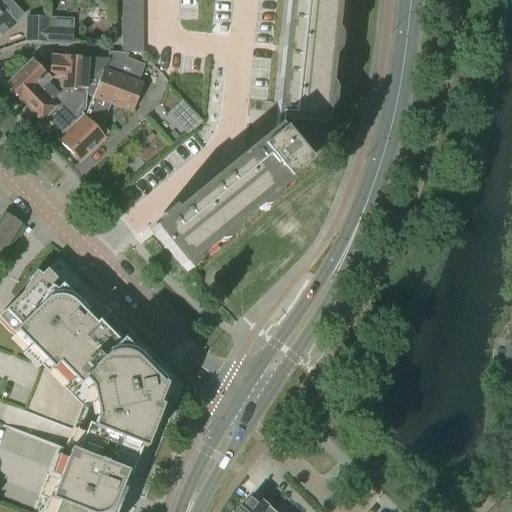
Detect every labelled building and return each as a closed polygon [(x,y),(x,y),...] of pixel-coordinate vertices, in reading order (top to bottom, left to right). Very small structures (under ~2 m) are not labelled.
[(141,0),(120,0),(121,53),(142,53),(141,0)] [(292,0),(280,118),(262,134),(268,141),(266,142),(269,145),(262,151),(259,148),(154,234),(181,267),(307,164),(305,161),(317,152),(320,123),(322,124),(335,0),(292,0)] [(0,35),(15,23),(0,5),(0,35)] [(25,17),(24,43),(72,44),(73,19),(48,18),(25,17)] [(32,62),(6,87),(18,100),(19,99),(40,120),(43,124),(47,120),(59,133),(84,109),(85,95),(92,98),(103,70),(107,60),(108,52),(95,51),(94,59),(50,56),(50,66),(44,66),(40,70),(32,62)] [(111,53),(104,71),(142,85),(149,67),(111,53)] [(103,70),(92,98),(131,113),(142,85),(104,71),(103,70)] [(58,141),(78,162),(90,150),(91,152),(104,139),(102,137),(107,133),(99,125),(95,129),(83,117),(58,141)] [(0,260),(22,227),(3,215),(0,219),(0,260)] [(118,343),(45,270),(40,275),(35,271),(20,294),(4,310),(19,326),(13,331),(52,370),(57,364),(78,386),(82,383),(88,389),(94,418),(91,427),(86,425),(73,459),(66,456),(48,501),(56,504),(52,511),(114,511),(117,505),(113,503),(124,475),(128,476),(139,448),(143,450),(160,407),(156,405),(163,387),(152,375),(153,373),(120,340),(118,343)] [(254,494),(239,511),(265,511),(269,507),(254,494)]
